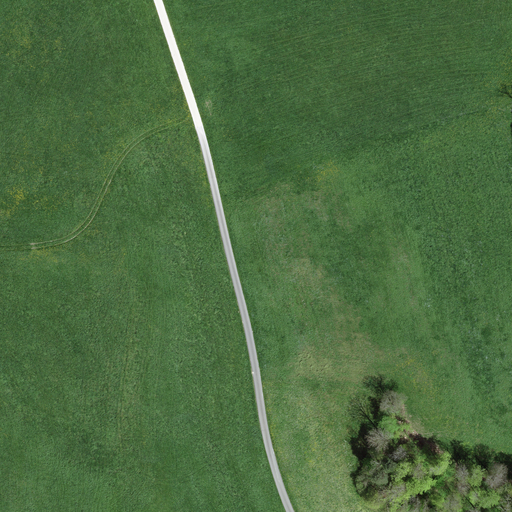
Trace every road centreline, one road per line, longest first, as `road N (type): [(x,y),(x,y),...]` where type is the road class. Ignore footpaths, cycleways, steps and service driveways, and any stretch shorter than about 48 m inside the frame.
road 1 (track): [(155,0),(204,151),(288,511)]
road 2 (track): [(190,109),(126,145),(79,234),(66,243),(0,248)]
